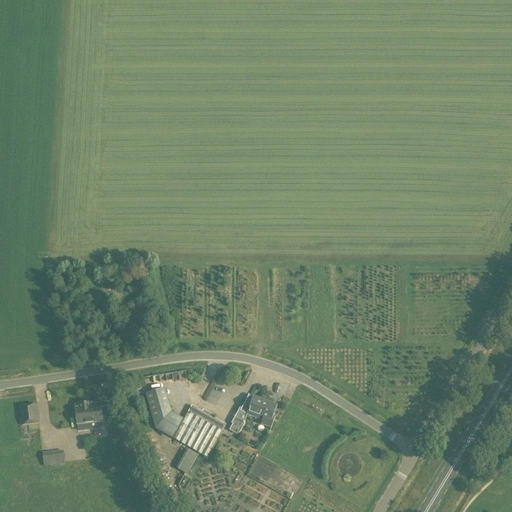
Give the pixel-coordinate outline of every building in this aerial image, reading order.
[(252,398),(248,397),(240,413),(262,421),(261,425),(271,428),(274,417),(273,417),(277,405),(253,396),(252,398)] [(21,426),(39,424),(37,404),(19,406),(21,426)] [(87,408),(87,404),(76,405),(76,409),(75,409),(77,425),(102,422),(100,404),(91,405),(92,407),(87,408)] [(207,458),(222,432),(188,413),(173,439),(207,458)] [(238,419),(237,421),(234,419),(231,424),(233,424),(229,431),(236,435),(237,433),(239,434),(245,423),(238,419)] [(44,466),(64,464),(63,451),(42,453),(44,466)]
